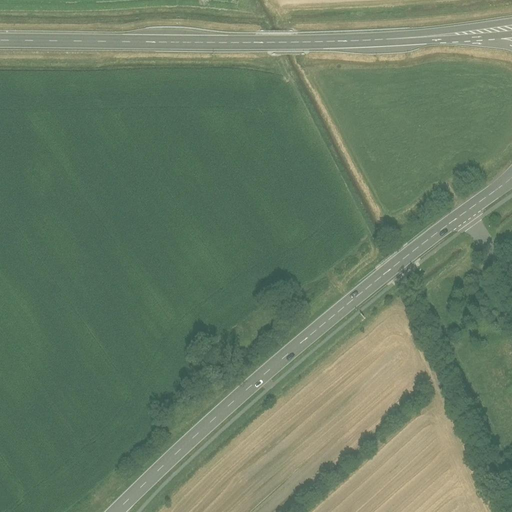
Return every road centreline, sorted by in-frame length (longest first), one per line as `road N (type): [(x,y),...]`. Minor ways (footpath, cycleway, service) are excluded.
road 1 (primary): [(0,40),(304,44),(468,36)]
road 2 (tertiary): [(384,275),(116,511)]
